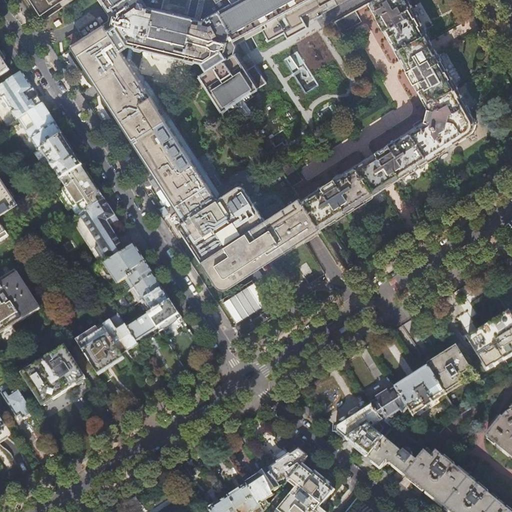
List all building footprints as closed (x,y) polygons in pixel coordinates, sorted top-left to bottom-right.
[(317,14),(342,0),(33,0),(42,14),(60,2),(63,7),(72,0),(98,0),(108,14),(107,16),(105,23),(105,24),(71,46),(184,220),(181,222),(180,223),(180,225),(180,227),(189,241),(204,265),(213,278),(216,277),(218,280),(222,282),(226,283),(228,283),(231,282),(233,281),(235,283),(291,248),(304,239),(308,237),(314,233),(320,229),(300,199),(287,207),(282,200),(281,198),(278,196),(275,195),(272,195),(269,195),(258,202),(248,186),(245,184),(242,183),(238,184),(220,195),(128,50),(136,45),(202,61),(207,70),(200,74),(222,111),(258,88),(232,47),(225,51),(224,49),(224,45),(277,16),(290,38),(296,34),(308,27),(306,24),(319,17),(317,14)] [(300,199),(320,229),(326,226),(329,223),(343,215),(374,195),(388,186),(409,173),(470,134),(471,133),(473,131),(474,128),(475,126),(475,123),(475,121),(474,120),(473,117),(439,55),(435,48),(431,40),(408,0),(374,0),(371,2),(370,3),(428,109),(424,121),(300,199)] [(362,21),(356,10),(336,22),(342,33),(362,21)] [(0,76),(10,70),(9,69),(1,57),(0,55),(0,76)] [(15,113),(19,119),(43,104),(40,99),(32,104),(27,96),(34,91),(22,72),(0,86),(0,87),(10,103),(15,101),(20,109),(15,113)] [(32,104),(40,99),(34,91),(27,96),(32,104)] [(43,104),(19,119),(39,151),(41,150),(63,136),(43,104)] [(41,150),(39,151),(35,154),(40,160),(42,163),(45,161),(50,168),(52,167),(61,180),(83,166),(74,152),(63,136),(41,150)] [(35,154),(13,168),(17,175),(40,160),(35,154)] [(45,161),(42,163),(47,170),(50,168),(45,161)] [(298,173),(290,161),(280,167),(292,186),(302,179),(298,173)] [(105,200),(83,166),(61,180),(61,181),(65,187),(63,188),(64,189),(57,194),(59,197),(47,205),(55,216),(66,208),(69,212),(72,209),(77,217),(81,215),(83,214),(105,200)] [(0,176),(0,242),(9,237),(0,221),(0,219),(19,207),(0,176)] [(118,220),(105,200),(83,214),(81,215),(101,246),(97,249),(107,264),(127,251),(117,237),(110,226),(118,220)] [(154,275),(135,246),(127,251),(107,264),(102,267),(109,278),(113,275),(118,284),(122,281),(128,291),(132,289),(154,275)] [(27,249),(20,254),(25,261),(32,257),(27,249)] [(0,281),(0,333),(40,308),(16,271),(0,281)] [(154,275),(132,289),(140,302),(162,288),(154,275)] [(226,303),(239,324),(270,305),(257,284),(226,303)] [(170,301),(162,288),(140,302),(146,310),(148,308),(151,313),(170,301)] [(176,309),(170,301),(151,313),(148,315),(158,329),(160,333),(164,331),(165,332),(173,327),(181,322),(181,321),(182,320),(176,309)] [(119,315),(128,328),(132,325),(124,312),(119,315)] [(111,320),(104,325),(104,326),(121,352),(127,349),(129,352),(133,349),(139,345),(137,342),(128,328),(119,315),(118,313),(111,318),(111,320)] [(132,325),(128,328),(137,342),(138,342),(142,343),(146,340),(146,337),(148,335),(150,334),(153,336),(157,333),(158,329),(148,315),(132,325)] [(470,343),(480,358),(489,371),(497,366),(497,367),(506,361),(507,362),(511,358),(511,316),(495,327),(482,335),(477,339),(470,343)] [(104,326),(77,343),(96,372),(111,363),(123,355),(121,352),(104,326)] [(65,392),(85,378),(65,347),(23,375),(44,406),(65,392)] [(435,366),(430,369),(445,392),(475,373),(460,350),(447,358),(439,363),(435,366)] [(397,389),(410,408),(414,415),(446,394),(445,392),(430,369),(429,368),(417,376),(413,378),(410,380),(397,388),(397,389)] [(445,392),(446,394),(450,400),(480,381),(475,373),(445,392)] [(33,412),(12,380),(0,387),(0,388),(3,393),(2,393),(17,417),(21,414),(24,418),(28,415),(33,412)] [(393,419),(395,426),(410,408),(397,389),(391,393),(385,392),(380,395),(378,401),(373,405),(384,421),(389,418),(393,419)] [(338,427),(337,432),(349,442),(369,458),(385,438),(393,428),(384,421),(373,405),(367,404),(352,414),(351,418),(338,427)] [(493,430),(490,435),(489,434),(488,435),(489,436),(488,436),(489,437),(490,437),(495,440),(494,441),(495,442),(496,441),(500,445),(499,445),(501,446),(501,445),(505,449),(504,449),(506,450),(506,449),(510,453),(510,454),(511,455),(511,454),(511,410),(507,413),(504,417),(503,416),(502,417),(503,418),(499,423),(498,423),(497,424),(498,425),(494,429),(493,428),(492,430),(493,430)] [(403,453),(385,438),(369,458),(381,468),(387,460),(395,466),(443,505),(450,511),(511,511),(437,452),(433,457),(426,452),(418,460),(414,457),(414,455),(414,454),(414,453),(414,452),(413,451),(413,450),(412,450),(411,449),(410,449),(409,449),(408,449),(407,449),(406,450),(405,451),(403,453)] [(302,465),(309,457),(302,452),(298,448),(282,458),(271,466),(270,468),(271,469),(270,470),(281,487),(282,489),(288,482),(302,465)] [(302,465),(288,482),(297,489),(279,511),(324,511),(321,509),(335,492),(320,479),(302,465)] [(248,485),(264,511),(269,505),(267,500),(275,495),(274,494),(276,493),(275,491),(281,487),(270,470),(261,475),(262,477),(259,478),(256,480),(254,477),(248,481),(250,484),(248,485)] [(253,511),(255,511),(263,511),(264,511),(248,485),(247,484),(241,488),(241,489),(237,491),(229,497),(238,511),(253,511)] [(210,511),(238,511),(229,497),(220,502),(216,505),(215,504),(209,509),(211,511),(210,511)]
